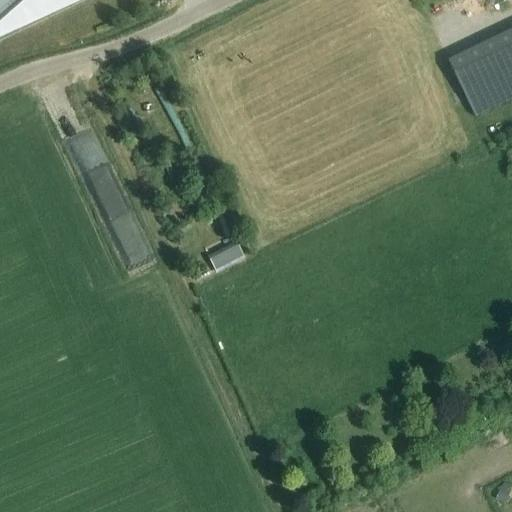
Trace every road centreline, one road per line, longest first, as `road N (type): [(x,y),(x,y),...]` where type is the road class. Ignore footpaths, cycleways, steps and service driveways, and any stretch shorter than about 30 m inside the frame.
road 1 (track): [(73,62),(281,511)]
road 2 (unclassified): [(0,87),(131,44),(228,0)]
